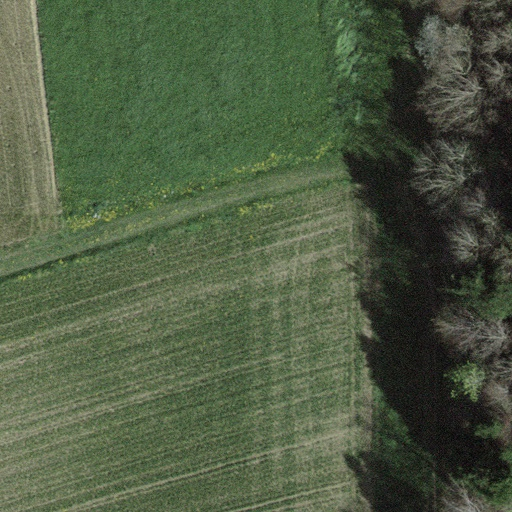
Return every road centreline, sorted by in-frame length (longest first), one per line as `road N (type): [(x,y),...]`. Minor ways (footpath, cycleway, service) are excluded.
road 1 (track): [(386,150),(0,267)]
road 2 (track): [(384,511),(386,150)]
